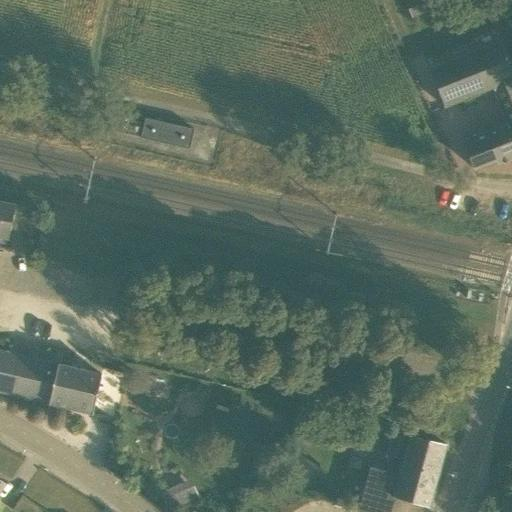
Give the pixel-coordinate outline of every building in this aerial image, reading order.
[(406,0),(412,15),(432,8),(429,0),(406,0)] [(511,93),(511,69),(501,41),(430,69),(445,106),(493,87),(498,99),(511,93)] [(498,165),(511,158),(511,93),(498,99),(508,124),(463,142),(474,169),(496,161),(498,165)] [(189,149),(194,129),(145,118),(140,137),(189,149)] [(0,241),(7,244),(17,198),(3,194),(1,203),(0,202),(0,241)] [(93,414),(102,374),(0,351),(0,390),(12,394),(33,399),(32,404),(49,408),(50,404),(93,414)] [(176,402),(173,417),(172,420),(213,429),(222,388),(182,379),(176,402)] [(411,436),(393,431),(386,453),(405,459),(402,467),(398,466),(396,474),(371,467),(358,511),(361,511),(390,511),(395,498),(429,507),(446,444),(411,435),(411,436)] [(303,488),(319,466),(301,454),(286,477),(303,488)]
